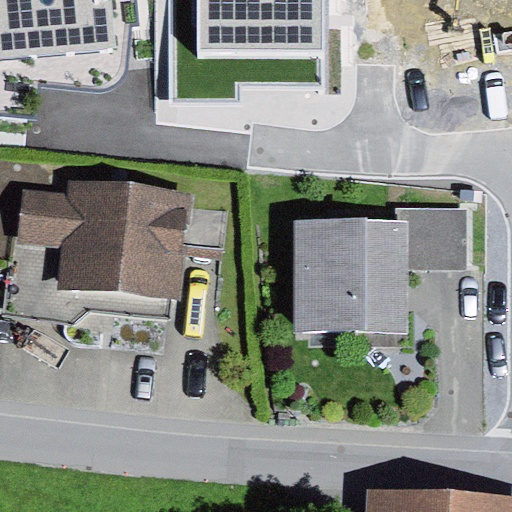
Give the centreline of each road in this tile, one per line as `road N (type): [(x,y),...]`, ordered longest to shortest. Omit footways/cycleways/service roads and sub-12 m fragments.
road 1 (residential): [(511,474),(214,461),(0,437)]
road 2 (residential): [(511,161),(47,122)]
